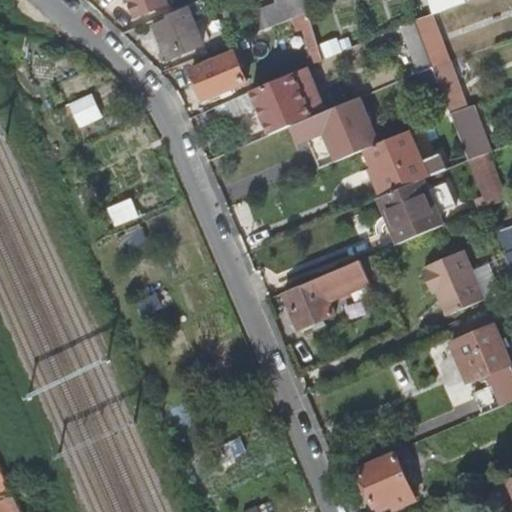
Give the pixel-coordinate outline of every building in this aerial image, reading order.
[(117,0),(121,8),(128,6),(133,21),(167,9),(162,0),(117,0)] [(191,9),(197,25),(211,20),(207,11),(222,5),(219,0),(213,0),(201,5),(191,9)] [(281,0),(278,1),(280,8),(284,23),(298,17),(309,13),(304,0),(281,0)] [(447,0),(451,11),(468,5),(466,0),(447,0)] [(280,8),(257,16),(262,32),(284,23),(280,8)] [(205,47),(197,25),(191,9),(157,24),(171,60),(205,47)] [(298,17),(314,66),(324,62),(309,13),(298,17)] [(429,50),(436,69),(447,65),(440,46),(429,50)] [(416,55),(423,74),(436,69),(429,50),(416,55)] [(240,52),(196,70),(206,98),(251,80),(240,52)] [(463,66),(449,71),(459,101),(474,95),(463,66)] [(310,68),(296,74),(315,118),(328,112),(310,68)] [(296,74),(253,93),(271,135),(315,118),(296,74)] [(95,91),(72,102),(83,126),(106,115),(95,91)] [(221,103),(224,117),(248,112),(245,98),(221,103)] [(363,99),(293,128),(301,147),(310,142),(321,170),(368,151),(382,145),(363,99)] [(494,101),(464,112),(470,129),(511,113),(511,102),(511,99),(495,104),(494,101)] [(368,151),(386,197),(426,181),(431,178),(413,132),(382,145),(368,151)] [(484,158),(471,162),(489,209),(502,205),(484,158)] [(381,199),(399,247),(444,229),(441,218),(463,210),(454,185),(430,193),(426,181),(386,197),(381,199)] [(117,223),(141,216),(136,198),(111,205),(117,223)] [(511,229),(498,235),(506,257),(511,254),(511,229)] [(465,254),(428,270),(429,272),(424,274),(431,290),(436,288),(438,294),(449,319),(486,303),(485,301),(497,296),(500,289),(490,266),(473,273),(465,254)] [(379,256),(285,295),(300,332),(335,318),(327,296),(385,272),(379,256)] [(492,317),(447,335),(468,386),(511,368),(492,317)] [(477,402),(482,417),(511,404),(511,392),(510,389),(477,402)] [(410,447),(398,452),(399,455),(402,461),(414,457),(410,447)] [(418,503),(402,461),(399,455),(361,470),(376,509),(393,502),(397,511),(418,503)] [(15,511),(9,498),(0,502),(0,511),(15,511)]
